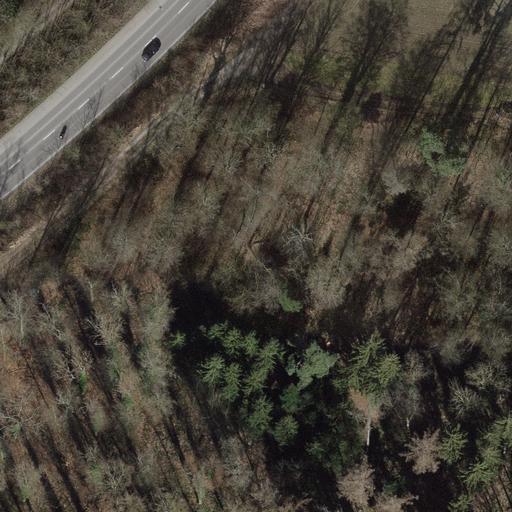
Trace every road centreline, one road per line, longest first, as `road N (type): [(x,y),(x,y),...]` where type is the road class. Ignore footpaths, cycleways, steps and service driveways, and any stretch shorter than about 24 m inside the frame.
road 1 (track): [(511,120),(210,82)]
road 2 (track): [(210,82),(0,272)]
road 3 (secondary): [(191,0),(0,177)]
